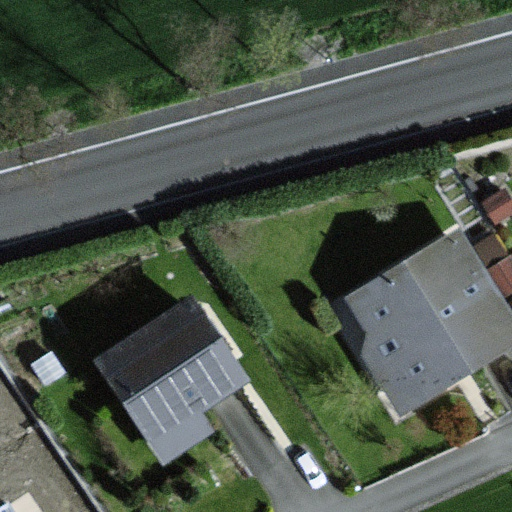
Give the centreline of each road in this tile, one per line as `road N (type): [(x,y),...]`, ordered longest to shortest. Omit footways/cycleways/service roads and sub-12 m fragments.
road 1 (tertiary): [(511,69),(0,216)]
road 2 (residential): [(382,511),(511,451)]
